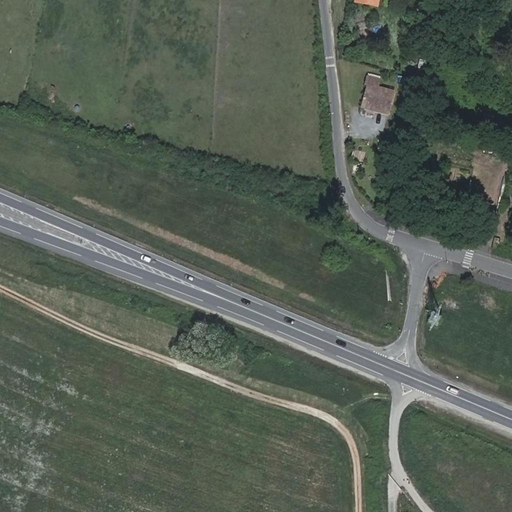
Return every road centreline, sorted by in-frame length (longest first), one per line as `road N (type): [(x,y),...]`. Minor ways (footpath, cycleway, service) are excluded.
road 1 (residential): [(329,0),(351,201),(380,230),(434,251)]
road 2 (primary): [(207,292),(0,197)]
road 3 (primary): [(0,221),(207,292)]
road 4 (primary): [(207,292),(400,372)]
road 5 (residential): [(434,251),(400,372)]
road 6 (primary): [(400,372),(511,419)]
